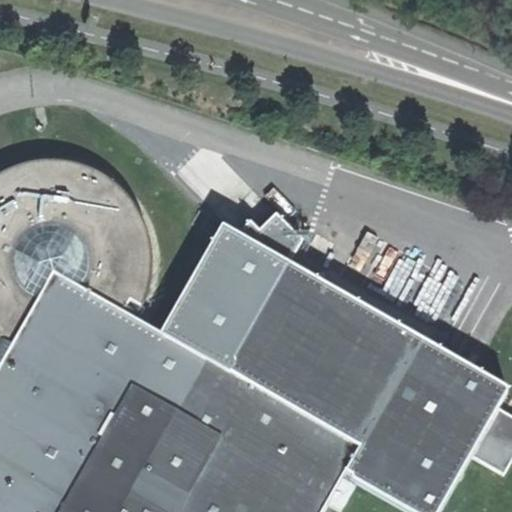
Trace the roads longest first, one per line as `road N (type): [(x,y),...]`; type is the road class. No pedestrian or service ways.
road 1 (secondary): [(111,0),(508,103)]
road 2 (secondary): [(508,103),(381,43),(268,5)]
